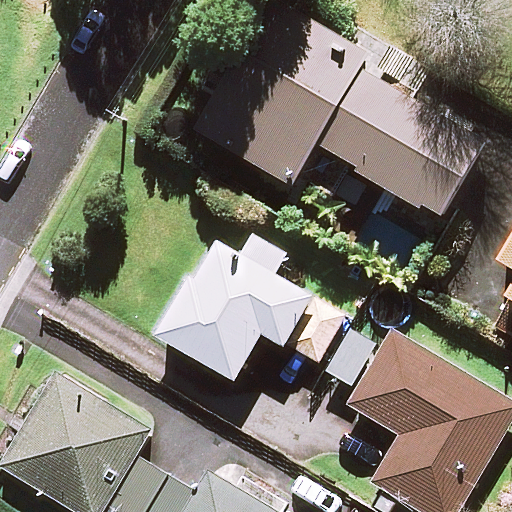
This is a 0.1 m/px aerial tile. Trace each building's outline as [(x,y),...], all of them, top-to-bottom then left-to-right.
[(366,57),(268,1),(193,131),(291,188),(313,150),(438,222),(482,146),(357,73),(366,57)] [(511,238),(496,266),(511,275),(511,297),(494,329),(511,339),(511,238)] [(317,365),(339,327),(343,319),(273,279),(285,257),(252,239),(240,260),(214,245),(193,282),(185,278),(151,337),(233,383),(262,333),(317,365)] [(317,365),(315,369),(356,392),(348,407),(400,438),(372,485),(418,511),(458,511),(511,421),(511,406),(390,335),(381,350),(339,327),(317,365)] [(218,464),(211,476),(198,497),(136,459),(151,433),(57,376),(1,470),(70,511),(280,511),(285,505),(218,464)]
